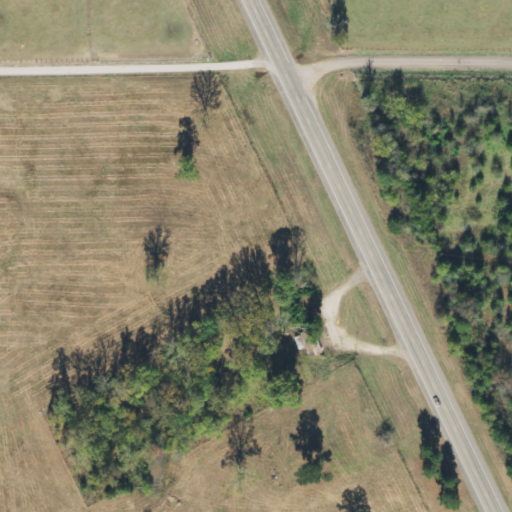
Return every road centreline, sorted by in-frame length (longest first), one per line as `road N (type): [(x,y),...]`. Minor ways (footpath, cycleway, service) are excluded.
road 1 (primary): [(249,0),(493,511)]
road 2 (residential): [(287,78),(0,90)]
road 3 (residential): [(287,78),(351,62),(511,62)]
